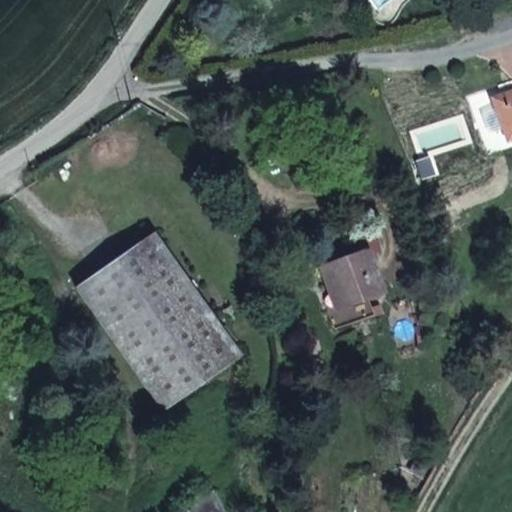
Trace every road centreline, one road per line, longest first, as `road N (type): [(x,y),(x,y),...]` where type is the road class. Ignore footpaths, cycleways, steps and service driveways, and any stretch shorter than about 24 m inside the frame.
road 1 (unknown): [(102,88),(145,93),(270,76),(511,17)]
road 2 (unclassified): [(0,165),(102,88),(161,0)]
road 3 (track): [(425,511),(511,368)]
